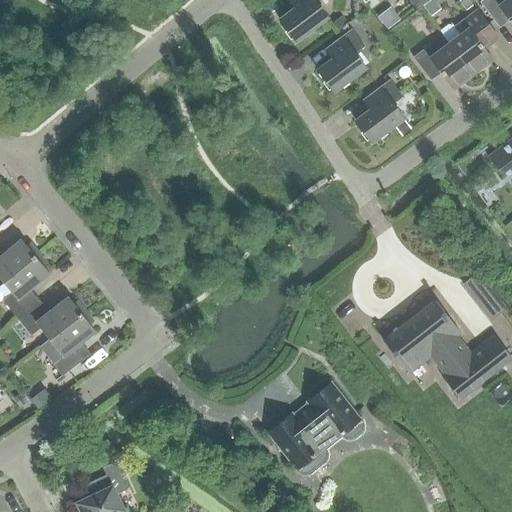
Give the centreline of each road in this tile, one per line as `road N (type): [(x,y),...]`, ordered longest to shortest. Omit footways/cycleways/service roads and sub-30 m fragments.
road 1 (residential): [(10,450),(151,341),(15,165)]
road 2 (residential): [(15,165),(210,0)]
road 3 (residential): [(363,195),(227,0)]
road 4 (residential): [(363,195),(511,83)]
